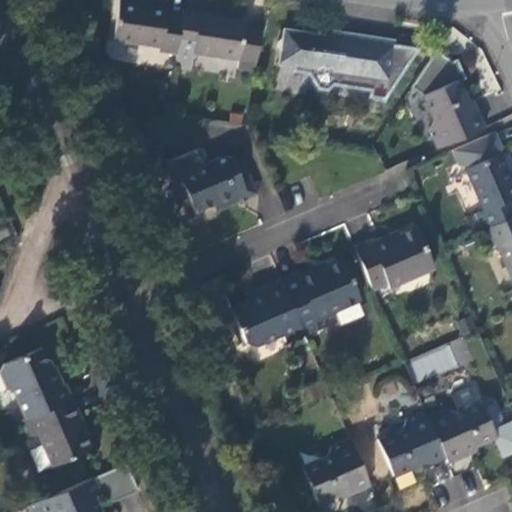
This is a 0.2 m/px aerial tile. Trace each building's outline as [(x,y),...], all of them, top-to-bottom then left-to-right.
[(177,50),(182,15),(167,13),(167,9),(140,6),(140,3),(119,0),(113,41),(160,48),(160,53),(177,55),(177,50)] [(201,13),(183,10),(182,15),(177,50),(193,52),(192,54),(238,62),(237,69),(254,72),(261,29),(244,27),(245,22),(201,15),(201,13)] [(333,86),(341,34),(333,33),(332,38),(283,30),(282,39),(278,43),(277,47),(280,52),(279,65),(294,67),(293,72),(308,74),(317,89),(326,91),(333,86)] [(393,42),(341,34),(333,86),(372,91),(370,98),(385,100),(416,51),(392,47),(393,42)] [(193,52),(177,50),(177,55),(175,68),(190,71),(192,54),(193,52)] [(434,52),(410,88),(422,97),(433,123),(428,132),(436,150),(484,130),(477,114),(473,116),(459,82),(465,80),(456,61),(451,63),(434,52)] [(484,231),(511,218),(511,180),(501,154),(502,150),(495,134),(452,152),(459,168),(465,170),(484,213),(478,216),(484,231)] [(234,195),(254,187),(241,159),(233,163),(231,158),(222,157),(209,163),(203,149),(199,148),(164,163),(171,180),(177,177),(186,195),(193,212),(212,204),(216,212),(238,203),(234,195)] [(177,177),(171,180),(179,198),(186,195),(177,177)] [(257,195),(254,187),(234,195),(238,203),(257,195)] [(511,218),(484,231),(483,231),(490,247),(497,244),(511,280),(511,218)] [(370,241),(353,249),(372,291),(387,285),(389,289),(434,270),(416,228),(388,240),(387,237),(371,244),(370,241)] [(296,273),(280,279),(299,323),(304,334),(306,338),(337,324),(333,313),(360,301),(342,260),(314,272),(313,269),(297,276),(296,273)] [(299,323),(280,279),(256,290),(258,294),(247,299),(230,306),(245,341),(256,344),(281,333),(285,343),(304,334),(299,323)] [(245,294),(247,299),(258,294),(256,290),(245,294)] [(407,359),(416,383),(471,361),(461,338),(407,359)] [(25,421),(71,401),(64,384),(59,386),(53,371),(43,346),(2,364),(0,367),(0,374),(6,389),(13,393),(25,421)] [(308,388),(315,402),(330,395),(324,381),(308,388)] [(79,417),(71,401),(25,421),(22,422),(29,438),(39,434),(52,467),(90,451),(85,439),(76,419),(79,417)] [(445,459),(447,463),(463,456),(461,451),(494,437),(479,402),(454,413),(444,409),(426,416),(445,459)] [(426,416),(424,411),(406,418),(403,429),(378,439),(394,475),(426,462),(428,466),(445,459),(426,416)] [(353,492),(369,485),(348,437),(330,445),(327,455),(302,466),(318,502),(351,488),(353,492)] [(100,494),(93,478),(39,502),(43,511),(98,511),(99,507),(95,497),(100,494)] [(43,511),(39,502),(27,507),(29,511),(43,511)]
